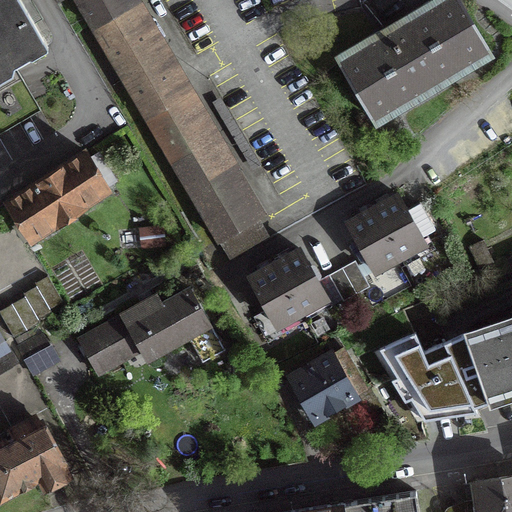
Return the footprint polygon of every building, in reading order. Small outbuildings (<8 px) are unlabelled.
[(0,0),(0,82),(11,76),(13,67),(12,65),(44,46),(17,0),(0,0)] [(75,0),(218,242),(255,221),(129,7),(128,8),(124,2),(122,0),(75,0)] [(439,0),(338,61),(374,122),(394,110),(459,71),(468,66),(488,54),(456,0),(439,0)] [(251,172),(258,167),(218,99),(210,104),(251,172)] [(30,239),(106,190),(83,153),(6,203),(30,239)] [(423,245),(396,196),(383,204),(371,210),(364,214),(346,224),(374,272),(398,259),(400,262),(414,255),(412,251),(423,245)] [(482,242),(469,248),(479,270),(492,264),(482,242)] [(280,336),(276,327),(300,313),(326,299),(316,282),(318,280),(318,278),(313,268),(311,266),(308,268),(298,251),(283,259),(279,261),(273,264),(268,268),(249,278),(266,310),(252,318),(266,343),(280,336)] [(470,274),(423,296),(436,324),(511,287),(511,254),(492,264),(479,270),(470,274)] [(353,262),(340,269),(327,277),(342,303),(355,296),(368,288),(353,262)] [(48,311),(61,303),(46,277),(33,285),(34,288),(21,295),(23,298),(0,311),(0,317),(12,339),(38,324),(37,321),(49,314),(48,311)] [(156,297),(77,341),(96,375),(139,351),(144,360),(186,337),(194,350),(216,338),(189,291),(161,306),(156,297)] [(511,392),(511,318),(464,335),(487,401),(511,392)] [(16,348),(31,375),(49,365),(41,351),(48,347),(41,334),(16,348)] [(330,355),(290,378),(314,420),(354,396),(353,395),(365,389),(342,349),(331,356),(330,355)] [(0,499),(38,479),(44,490),(68,477),(34,416),(5,431),(8,436),(3,439),(4,442),(0,444),(0,499)] [(511,511),(511,477),(472,484),(475,501),(462,503),(463,511),(460,511),(511,511)] [(417,511),(417,510),(414,492),(292,511),(417,511)]
